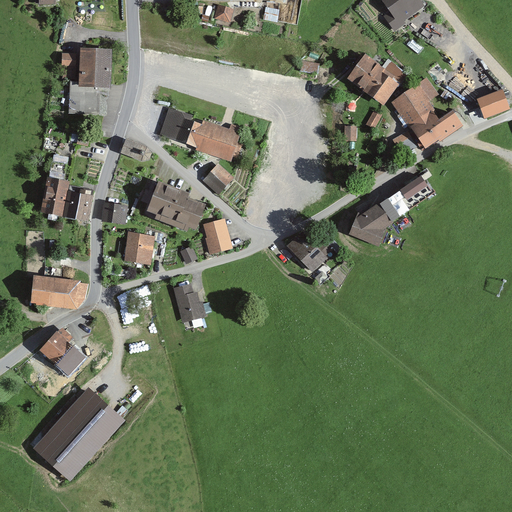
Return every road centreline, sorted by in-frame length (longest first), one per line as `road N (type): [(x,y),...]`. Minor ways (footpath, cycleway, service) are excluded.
road 1 (residential): [(268,245),(511,114)]
road 2 (residential): [(117,128),(154,146),(268,245)]
road 3 (residential): [(95,297),(268,245)]
road 4 (residential): [(117,128),(95,212),(95,297)]
road 5 (residential): [(132,0),(130,74),(117,128)]
